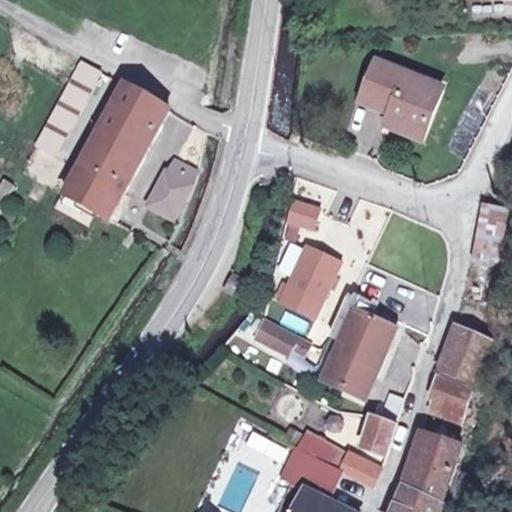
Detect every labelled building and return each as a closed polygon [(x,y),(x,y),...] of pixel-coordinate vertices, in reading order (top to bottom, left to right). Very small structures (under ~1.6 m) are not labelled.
[(61,150),(107,70),(91,60),(42,139),(61,150)] [(444,93),(375,68),(363,101),(394,113),(391,121),(387,133),(423,146),(444,93)] [(174,109),(131,84),(73,185),(51,173),(43,185),(47,187),(59,194),(110,224),(174,109)] [(359,109),(391,121),(394,113),(363,101),(359,109)] [(157,202),(182,213),(202,169),(177,159),(157,202)] [(432,169),(422,185),(436,193),(445,178),(432,169)] [(5,181),(0,188),(0,213),(15,188),(5,181)] [(41,198),(47,187),(43,185),(36,181),(31,191),(41,198)] [(293,201),(289,227),(315,231),(319,206),(293,201)] [(493,262),(506,210),(483,205),(474,257),(493,262)] [(340,262),(310,248),(286,301),(317,315),(340,262)] [(235,275),(226,293),(236,298),(245,280),(235,275)] [(397,326),(348,304),(330,342),(344,349),(328,388),(364,403),(397,326)] [(281,322),(303,332),(308,322),(286,312),(281,322)] [(453,326),(437,376),(471,388),(476,373),(477,335),(453,326)] [(309,348),(267,327),(257,345),(289,363),(293,355),(302,360),(309,348)] [(471,388),(437,376),(431,396),(464,408),(471,388)] [(461,420),(464,408),(431,396),(427,410),(461,420)] [(366,450),(389,458),(399,428),(373,419),(366,450)] [(430,426),(411,492),(445,502),(460,444),(439,438),(442,429),(430,426)] [(310,433),(303,448),(344,470),(352,456),(310,433)] [(303,448),(282,499),(307,506),(328,511),(330,511),(349,472),(344,470),(303,448)] [(349,472),(378,489),(384,473),(352,456),(344,470),(349,472)] [(442,511),(445,502),(411,492),(408,491),(399,511),(442,511)]
